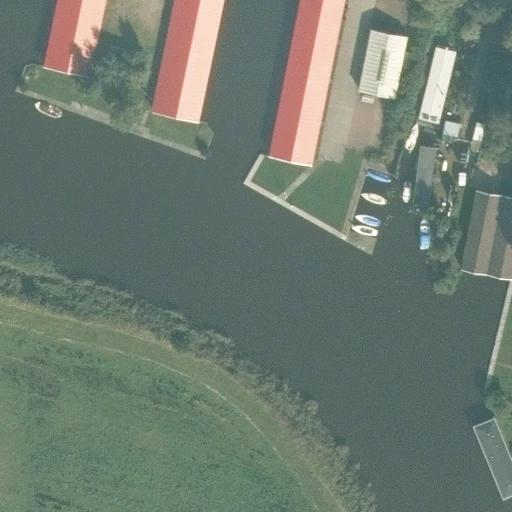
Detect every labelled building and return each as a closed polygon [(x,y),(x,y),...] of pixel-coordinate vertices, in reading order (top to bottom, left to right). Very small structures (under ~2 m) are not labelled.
[(102,0),(58,0),(44,68),(86,76),(102,0)] [(219,0),(175,0),(154,97),(153,113),(195,122),(219,0)] [(340,0),(300,0),(269,157),(308,165),(340,0)] [(370,29),(358,90),(394,97),(406,36),(370,29)] [(455,48),(437,45),(436,46),(424,101),(422,101),(419,118),(440,121),(455,48)] [(435,145),(420,143),(411,199),(428,202),(435,145)] [(379,185),(352,247),(380,260),(407,196),(379,185)] [(511,196),(475,189),(459,269),(510,279),(511,270),(511,196)] [(511,491),(511,461),(493,419),(472,428),(502,496),(511,491)]
